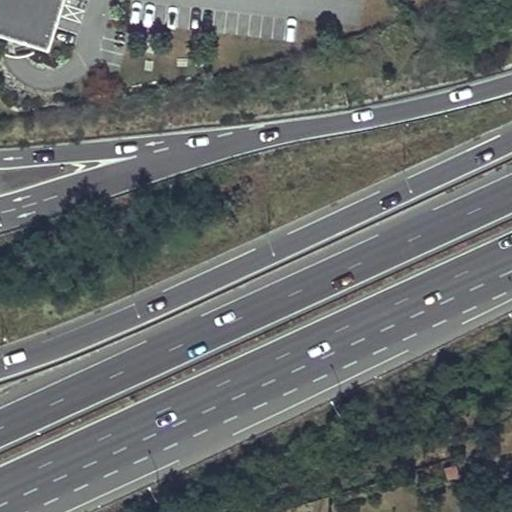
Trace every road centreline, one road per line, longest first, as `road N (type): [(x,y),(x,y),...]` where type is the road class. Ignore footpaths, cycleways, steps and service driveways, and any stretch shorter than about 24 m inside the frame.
road 1 (motorway): [(511,192),(0,427)]
road 2 (motorway): [(0,497),(511,267)]
road 3 (motorway): [(511,140),(119,323),(0,367)]
road 4 (motorway): [(256,136),(0,211)]
road 5 (motorway): [(511,82),(256,136)]
road 6 (motorway): [(256,136),(0,159)]
road 7 (unknown): [(96,0),(83,54),(68,74),(14,71)]
